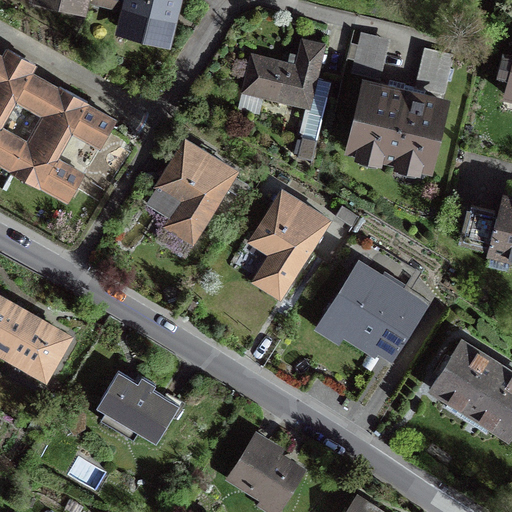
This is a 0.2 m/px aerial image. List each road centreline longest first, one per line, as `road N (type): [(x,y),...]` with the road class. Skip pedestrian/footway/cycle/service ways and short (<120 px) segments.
road 1 (residential): [(452,511),(76,275)]
road 2 (residential): [(241,0),(76,275)]
